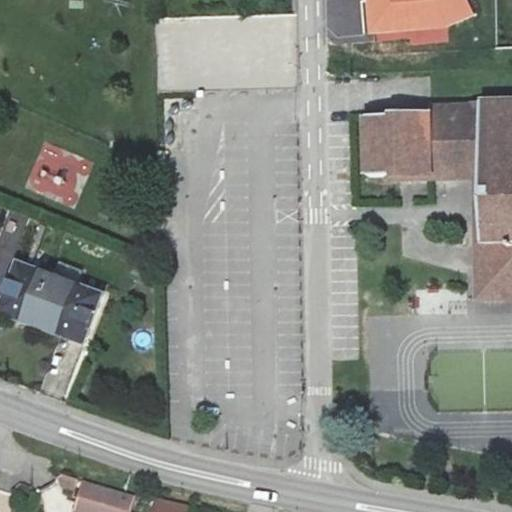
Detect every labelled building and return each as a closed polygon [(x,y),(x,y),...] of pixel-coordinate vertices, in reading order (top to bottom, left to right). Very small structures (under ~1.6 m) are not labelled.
[(368,0),(371,31),(443,26),(471,14),(465,0),(368,0)] [(297,15),(158,16),(159,89),(297,88),(297,15)] [(475,122),(360,126),(360,187),(423,186),(424,177),(475,176),(477,306),(511,306),(511,108),(475,110),(475,122)] [(99,292),(17,260),(0,304),(0,310),(80,341),(99,292)] [(83,484),(75,511),(127,511),(132,496),(83,484)] [(158,497),(154,511),(186,511),(188,503),(158,497)]
